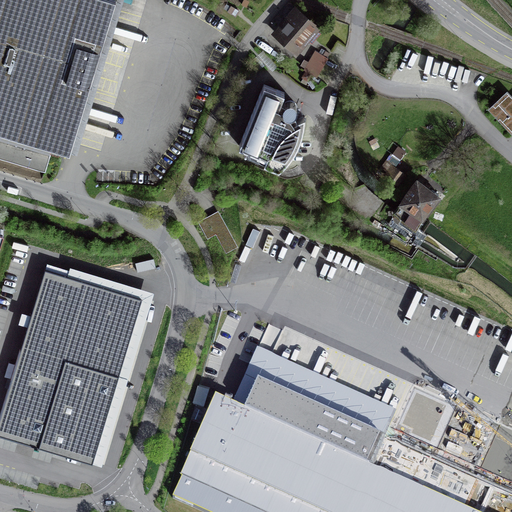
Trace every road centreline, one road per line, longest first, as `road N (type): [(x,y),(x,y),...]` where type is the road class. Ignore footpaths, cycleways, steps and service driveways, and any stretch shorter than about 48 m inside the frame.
road 1 (residential): [(122,491),(142,454),(180,326),(185,284),(177,258),(126,220),(0,180)]
road 2 (residential): [(0,493),(56,509),(100,505),(122,491)]
